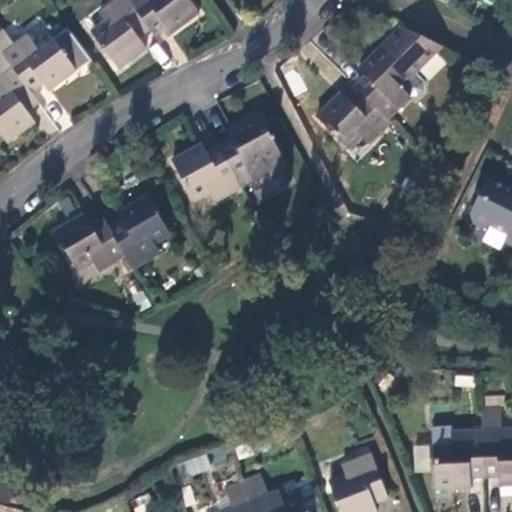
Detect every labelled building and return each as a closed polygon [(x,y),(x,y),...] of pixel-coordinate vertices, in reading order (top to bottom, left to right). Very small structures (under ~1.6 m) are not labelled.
[(149,49),(141,39),(135,32),(146,23),(128,0),(118,0),(101,14),(108,24),(94,34),(120,70),(149,49)] [(161,19),(172,33),(200,13),(190,0),(128,0),(146,23),(149,27),(161,19)] [(152,31),(160,42),(172,33),(161,19),(149,27),(152,31)] [(28,33),(30,36),(38,47),(53,36),(55,34),(45,20),(28,33)] [(141,39),(152,31),(149,27),(146,23),(135,32),(141,39)] [(364,94),(368,98),(389,119),(410,97),(418,97),(424,91),(424,83),(415,75),(442,47),(401,26),(360,71),(364,75),(373,84),(364,94)] [(0,47),(2,50),(27,85),(38,77),(45,85),(49,92),(77,72),(78,73),(93,62),(68,29),(55,39),(53,36),(38,47),(30,36),(17,46),(5,30),(0,34),(0,47)] [(27,85),(2,50),(0,51),(0,71),(4,77),(0,79),(0,131),(8,142),(36,122),(29,113),(24,106),(36,97),(34,94),(27,85)] [(364,75),(355,85),(360,90),(364,94),(373,84),(364,75)] [(27,85),(34,94),(45,85),(38,77),(27,85)] [(360,90),(351,101),(359,108),(368,98),(364,94),(360,90)] [(358,156),(392,122),(389,119),(368,98),(359,108),(351,101),(343,93),(318,118),(358,156)] [(29,113),(41,104),(36,97),(24,106),(29,113)] [(227,155),(244,186),(271,171),(265,161),(281,153),(260,114),(229,131),(232,138),(238,148),(227,155)] [(232,138),(221,144),(227,155),(238,148),(232,138)] [(441,160),(448,146),(435,141),(428,155),(441,160)] [(227,155),(221,144),(208,152),(214,162),(227,155)] [(215,202),(244,186),(227,155),(214,162),(208,152),(204,145),(173,161),(194,200),(209,192),(215,202)] [(423,178),(429,165),(422,162),(416,174),(423,178)] [(511,248),(511,192),(489,181),(471,218),(473,226),(484,233),(491,229),(508,237),(505,245),(511,248)] [(127,256),(135,268),(161,253),(155,242),(171,233),(149,196),(118,214),(122,220),(129,231),(117,238),(127,256)] [(100,272),(120,261),(127,256),(117,238),(109,226),(98,234),(91,224),(85,215),(55,234),(79,270),(94,261),(100,272)] [(109,226),(104,218),(91,224),(98,234),(109,226)] [(129,231),(122,220),(109,226),(117,238),(129,231)] [(128,273),(135,268),(127,256),(120,261),(128,273)] [(155,306),(146,290),(135,297),(144,312),(155,306)] [(503,408),(483,408),(484,431),(486,469),(500,468),(501,479),(501,487),(511,486),(511,429),(503,430),(503,408)] [(473,489),(473,480),(473,470),(486,469),(484,431),(454,432),(453,428),(435,429),(438,491),(473,489)] [(414,469),(429,470),(431,446),(416,446),(414,469)] [(215,472),(208,455),(203,458),(210,474),(215,472)] [(379,511),(377,505),(373,494),(386,489),(374,456),(344,466),(348,477),(332,484),(342,511),(379,511)] [(486,469),(487,480),(501,479),(500,468),(486,469)] [(473,480),(487,480),(486,469),(473,470),(473,480)] [(263,490),(258,478),(247,483),(251,495),(263,490)] [(254,511),(251,503),(243,482),(227,489),(234,509),(225,511),(254,511)] [(286,502),(302,496),(298,484),(281,492),(286,502)] [(373,494),(377,505),(390,499),(386,489),(373,494)] [(308,511),(302,496),(286,502),(281,492),(251,503),(254,511),(308,511)] [(195,504),(193,493),(184,495),(187,506),(195,504)]
